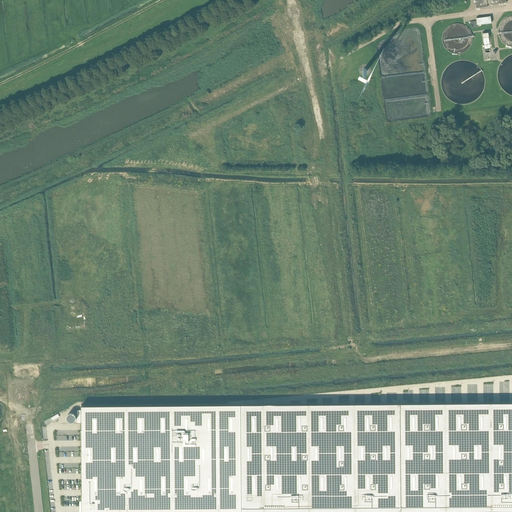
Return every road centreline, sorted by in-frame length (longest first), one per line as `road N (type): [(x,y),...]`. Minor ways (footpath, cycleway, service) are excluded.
road 1 (tertiary): [(290,0),(318,125),(310,150),(313,203),(335,318),(354,352),(380,358),(511,346)]
road 2 (tertiary): [(0,119),(240,0)]
